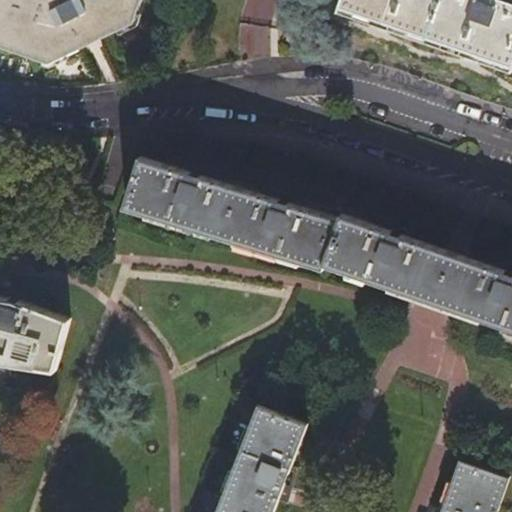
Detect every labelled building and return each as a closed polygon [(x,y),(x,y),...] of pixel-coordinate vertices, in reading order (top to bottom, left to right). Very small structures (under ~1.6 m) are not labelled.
[(0,0),(0,43),(50,61),(132,22),(139,0),(0,0)] [(511,0),(341,0),(339,6),(380,20),(467,50),(511,65),(511,0)] [(160,159),(141,152),(123,202),(323,270),(325,264),(511,327),(511,270),(457,252),(407,235),(361,219),(341,212),(339,219),(315,211),(254,191),(203,173),(160,159)] [(0,354),(50,372),(69,319),(11,299),(0,294),(0,354)] [(215,511),(273,511),(308,423),(257,404),(215,511)] [(495,511),(509,475),(459,458),(440,511),(495,511)]
